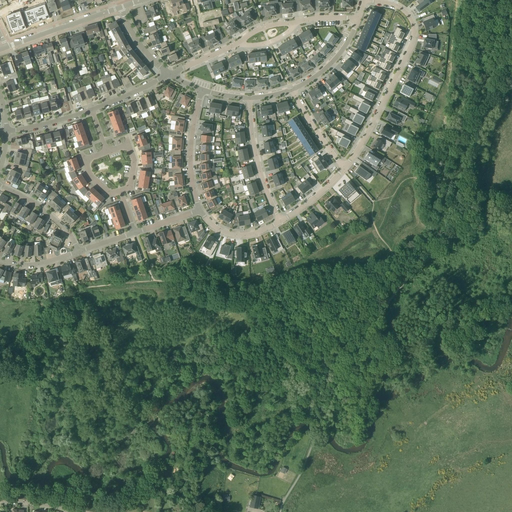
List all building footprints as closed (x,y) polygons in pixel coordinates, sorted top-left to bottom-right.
[(49,0),(45,0),(46,3),(50,13),(57,10),(53,0),(50,0),(49,0)] [(70,9),(67,1),(67,0),(61,0),(60,1),(61,4),(63,11),(70,9)] [(176,15),(181,13),(176,0),(171,0),(170,1),(173,7),(172,7),(171,7),(174,16),(170,18),(172,24),(178,21),(176,15)] [(176,0),(181,13),(190,10),(190,9),(188,3),(183,5),(181,0),(176,0)] [(307,10),(304,1),(304,0),(298,0),(299,0),(295,1),(297,7),(300,6),(301,11),(307,10)] [(311,3),(314,2),(314,0),(308,0),(304,1),(307,10),(312,8),(311,3)] [(351,3),(351,1),(347,1),(347,0),(341,0),(341,1),(342,1),(342,7),(347,8),(347,9),(351,9),(351,8),(351,7),(352,7),(352,3),(351,3)] [(419,5),(415,8),(419,12),(418,12),(418,13),(429,5),(431,4),(430,4),(429,5),(425,1),(426,0),(425,0),(424,1),(422,0),(419,0),(417,2),(419,5)] [(293,8),(297,7),(295,1),(292,1),(287,2),(287,4),(288,13),(293,13),(293,8)] [(288,13),(287,4),(282,5),(281,2),(278,3),(279,9),(282,9),(282,14),(288,13)] [(276,9),(279,9),(278,3),(274,3),(275,6),(269,7),(271,16),(277,15),(276,9)] [(45,5),(24,12),(28,23),(30,22),(31,24),(40,21),(39,19),(41,19),(42,21),(47,19),(46,17),(49,16),(45,5)] [(271,16),(269,7),(264,8),(264,5),(260,6),(261,12),(265,11),(265,17),(271,16)] [(152,18),(160,15),(156,6),(149,9),(150,12),(149,13),(149,12),(145,13),(147,19),(152,17),(152,18)] [(251,16),(254,15),(251,9),(243,13),(244,16),(249,24),(254,21),(251,16)] [(371,11),(369,16),(378,20),(380,15),(371,11)] [(8,19),(7,20),(11,32),(13,31),(14,33),(23,29),(22,28),(25,27),(20,13),(18,14),(17,12),(7,16),(8,19)] [(435,20),(433,15),(423,19),(424,22),(423,23),(426,31),(436,27),(433,21),(435,20)] [(235,18),(238,23),(241,22),(244,26),(249,24),(244,16),(240,18),(238,16),(235,18)] [(378,20),(369,16),(367,22),(376,25),(378,20)] [(236,25),(238,23),(235,18),(232,20),(233,22),(229,26),(234,33),(239,30),(236,25)] [(202,23),(203,28),(219,24),(218,19),(202,23)] [(107,24),(110,31),(118,26),(116,22),(111,24),(111,23),(107,24)] [(376,25),(367,22),(365,27),(373,31),(376,25)] [(99,32),(98,28),(97,24),(85,28),(88,39),(94,37),(93,34),(99,32)] [(144,35),(150,33),(156,30),(155,25),(142,30),(144,35)] [(118,27),(118,26),(110,31),(111,31),(113,35),(121,31),(118,27)] [(230,36),(234,33),(229,26),(225,29),(230,36)] [(365,27),(362,32),(371,36),(373,31),(365,27)] [(159,38),(156,30),(150,33),(151,36),(149,36),(151,42),(159,38)] [(220,40),(218,35),(216,30),(213,31),(214,34),(209,36),(213,44),(218,42),(217,41),(220,40)] [(306,31),(303,33),(308,42),(313,39),(314,41),(317,39),(314,33),(311,35),(309,30),(308,31),(306,31)] [(123,36),(121,31),(113,35),(116,40),(123,36)] [(369,41),(371,36),(362,32),(360,37),(369,41)] [(87,43),(85,37),(82,38),(81,33),(76,35),(80,48),(85,46),(84,44),(87,43)] [(303,45),(308,42),(303,33),(301,35),(299,35),(298,36),(301,41),(298,43),(301,48),(304,47),(303,45)] [(75,49),(80,48),(76,35),(70,37),(72,42),(69,43),(71,49),(74,48),(75,49)] [(338,39),(332,35),(327,42),(325,41),(323,43),(325,45),(328,47),(330,44),(333,46),(336,41),(337,42),(338,40),(337,39),(338,39)] [(436,40),(436,35),(429,35),(428,40),(424,39),(423,43),(422,43),(422,46),(423,47),(428,48),(428,49),(431,50),(431,49),(432,49),(434,40),(436,40)] [(126,41),(123,36),(116,40),(118,45),(126,41)] [(213,44),(209,36),(204,38),(203,36),(200,37),(202,43),(205,41),(207,46),(213,44)] [(162,37),(159,38),(151,42),(153,47),(160,44),(161,47),(167,45),(165,41),(164,42),(162,37)] [(200,44),(202,43),(200,37),(197,38),(198,41),(193,43),(197,51),(202,49),(200,44)] [(369,41),(360,37),(358,43),(367,46),(369,41)] [(62,48),(63,52),(70,50),(66,38),(59,41),(62,48)] [(197,51),(193,43),(191,38),(186,41),(187,43),(184,44),(187,50),(189,48),(192,53),(197,51)] [(292,50),(292,51),(293,52),(298,49),(299,50),(301,48),(298,43),(296,44),(293,40),(292,40),(291,41),(288,42),(292,50)] [(128,45),(126,41),(118,45),(121,49),(128,45)] [(389,45),(387,48),(398,53),(402,46),(393,41),(391,46),(389,45)] [(284,45),(283,45),(287,53),(292,51),(292,50),(288,42),(287,43),(284,45)] [(50,51),(54,50),(52,43),(45,45),(47,52),(48,58),(49,58),(49,60),(53,59),(50,51)] [(358,43),(355,48),(364,52),(367,46),(358,43)] [(48,58),(47,52),(45,45),(38,47),(39,47),(33,49),(35,56),(40,70),(48,68),(46,64),(47,64),(48,65),(50,64),(48,58)] [(125,55),(131,50),(132,50),(129,45),(128,45),(121,49),(118,51),(122,57),(125,55)] [(170,53),(170,52),(167,45),(161,47),(162,50),(160,51),(162,56),(168,53),(170,53)] [(288,54),(287,53),(283,45),(280,47),(279,47),(278,48),(280,53),(277,54),(279,60),(283,58),(283,57),(288,54)] [(315,52),(317,54),(319,57),(322,54),(324,56),(328,52),(329,52),(330,50),(330,49),(328,47),(325,45),(322,49),(320,47),(315,52)] [(387,48),(385,51),(388,53),(386,56),(395,61),(397,57),(396,57),(398,53),(387,48)] [(178,60),(178,59),(181,58),(177,49),(174,51),(170,52),(170,53),(168,53),(169,56),(168,57),(170,62),(174,61),(175,62),(178,60)] [(125,55),(128,59),(135,54),(131,50),(125,55)] [(352,52),(350,55),(353,58),(358,62),(363,55),(358,50),(356,53),(354,51),(353,53),(352,52)] [(31,62),(33,61),(31,55),(29,56),(27,52),(21,54),(24,61),(26,66),(31,64),(31,62)] [(261,62),(261,63),(267,62),(267,64),(270,63),(269,57),(266,57),(266,52),(264,52),(263,53),(260,53),(261,62)] [(424,67),(430,55),(422,52),(421,55),(419,54),(418,57),(416,60),(415,63),(424,67)] [(18,64),(24,61),(21,54),(15,56),(17,60),(14,61),(17,67),(19,66),(18,64)] [(71,54),(67,55),(65,55),(68,64),(74,62),(71,54)] [(138,58),(135,54),(128,59),(132,63),(138,58)] [(249,58),(244,58),(246,64),(249,64),(250,65),(256,64),(256,63),(255,63),(254,54),(251,54),(249,54),(248,55),(249,58)] [(319,57),(317,54),(313,57),(311,55),(306,59),(308,62),(310,65),(312,62),(314,65),(319,61),(319,62),(321,60),(321,59),(319,57)] [(246,64),(244,58),(240,60),(238,55),(237,56),(235,56),(232,58),(236,67),(242,65),(242,66),(246,64)] [(382,56),(380,60),(383,61),(381,65),(389,69),(390,69),(392,66),(391,66),(393,62),(382,56)] [(138,58),(132,63),(135,67),(142,62),(138,58)] [(229,65),(226,66),(229,72),(232,71),(231,69),(236,67),(232,58),(229,59),(228,60),(227,60),(229,65)] [(347,59),(344,62),(351,69),(358,62),(353,58),(350,60),(349,58),(347,60),(347,59)] [(145,66),(142,62),(135,67),(139,71),(138,72),(139,72),(145,66)] [(309,70),(311,68),(311,67),(310,65),(308,62),(300,67),(299,64),(296,66),(297,68),(298,68),(299,72),(302,70),(304,72),(309,69),(309,70)] [(343,69),(341,71),(345,76),(351,69),(344,62),(342,65),(341,67),(343,69)] [(16,72),(10,74),(6,63),(0,65),(0,66),(1,70),(2,73),(4,77),(9,75),(10,78),(17,75),(16,72)] [(219,64),(216,65),(220,74),(225,72),(226,73),(229,72),(226,66),(223,67),(221,63),(220,63),(219,64)] [(378,64),(376,67),(379,69),(377,72),(386,76),(388,73),(387,73),(389,69),(381,65),(378,64)] [(220,74),(216,65),(213,66),(212,67),(210,67),(213,72),(210,74),(212,79),(215,78),(215,77),(220,74)] [(145,66),(139,72),(143,77),(147,75),(146,75),(145,73),(149,70),(145,66)] [(82,70),(79,72),(80,76),(88,73),(86,67),(82,69),(82,70)] [(298,68),(297,68),(293,71),(292,68),(285,71),(288,77),(291,76),(292,78),(297,76),(298,76),(300,75),(300,74),(299,72),(298,68)] [(418,76),(421,77),(422,78),(425,73),(419,70),(418,73),(411,70),(406,79),(414,83),(418,76)] [(374,72),(371,76),(375,77),(373,81),(382,85),(383,82),(382,81),(384,78),(374,72)] [(274,85),(279,83),(279,80),(283,79),(280,73),(273,75),(274,78),(269,79),(270,83),(270,85),(271,85),(271,86),(274,85)] [(10,93),(16,91),(12,80),(18,78),(17,75),(10,78),(11,80),(6,82),(7,86),(8,89),(10,93)] [(117,79),(114,75),(110,77),(106,78),(111,91),(116,89),(116,88),(120,87),(117,79)] [(329,79),(335,86),(336,87),(341,84),(334,75),(329,79)] [(262,80),(257,81),(257,85),(258,87),(258,88),(261,88),(261,87),(267,86),(266,83),(270,83),(269,79),(268,77),(261,77),(262,80)] [(105,93),(106,93),(111,91),(106,78),(102,80),(103,85),(98,87),(101,94),(105,93)] [(232,86),(232,87),(235,88),(235,87),(241,87),(241,84),(245,85),(245,81),(245,78),(238,78),(238,81),(232,80),(232,86)] [(257,85),(257,81),(257,78),(250,78),(250,81),(245,81),(245,85),(245,88),(245,89),(248,88),(254,88),(254,85),(257,85)] [(329,79),(325,82),(331,89),(335,86),(329,79)] [(370,79),(368,83),(371,84),(369,88),(378,92),(380,89),(379,88),(381,85),(373,81),(370,79)] [(31,85),(33,89),(42,85),(41,81),(31,85)] [(404,85),(400,93),(409,97),(413,89),(415,90),(416,88),(408,84),(407,86),(404,85)] [(87,91),(85,86),(81,88),(85,101),(91,98),(95,96),(92,89),(87,91)] [(172,90),(173,88),(168,86),(166,91),(164,90),(162,94),(161,94),(159,95),(158,93),(155,95),(157,101),(161,100),(160,98),(162,97),(163,95),(170,98),(169,99),(172,101),(176,92),(172,90)] [(312,90),(318,100),(323,97),(321,94),(325,91),(322,86),(318,88),(317,88),(312,90)] [(372,102),(374,99),(374,98),(374,99),(372,98),(374,95),(374,96),(376,92),(364,86),(362,91),(366,92),(363,98),(371,101),(372,102)] [(80,103),(81,102),(85,101),(81,88),(76,90),(78,94),(73,96),(76,104),(79,102),(80,103)] [(312,90),(308,93),(313,103),(318,100),(312,90)] [(185,97),(184,96),(181,94),(175,107),(178,109),(181,104),(188,108),(189,107),(188,107),(190,103),(188,102),(191,97),(186,95),(185,97)] [(60,104),(59,104),(57,95),(52,97),(53,101),(49,102),(50,105),(51,107),(52,111),(53,111),(53,112),(57,111),(56,110),(58,110),(58,109),(56,104),(59,103),(59,104),(60,104)] [(370,107),(369,106),(370,103),(354,95),(352,99),(361,103),(358,109),(366,114),(369,109),(370,107)] [(153,103),(152,101),(150,97),(145,99),(147,105),(148,108),(149,108),(154,106),(155,109),(158,107),(156,101),(153,103)] [(49,102),(49,99),(40,101),(41,108),(42,107),(43,113),(43,114),(44,113),(45,114),(48,113),(48,112),(49,112),(47,106),(50,105),(49,102)] [(403,102),(400,100),(397,99),(396,100),(396,99),(395,102),(393,106),(404,112),(407,106),(412,108),(413,108),(415,104),(405,99),(403,102)] [(144,106),(143,105),(141,100),(136,102),(138,108),(140,112),(141,114),(141,115),(147,112),(146,112),(150,111),(149,108),(148,108),(147,105),(144,106)] [(38,108),(41,108),(40,101),(37,102),(38,105),(32,107),(33,110),(34,116),(36,116),(39,115),(40,114),(38,108)] [(32,107),(31,104),(28,104),(29,107),(23,109),(24,112),(25,118),(27,118),(27,119),(30,118),(30,117),(31,117),(31,116),(30,111),(33,110),(32,107)] [(127,106),(128,107),(130,113),(131,115),(136,113),(137,116),(141,114),(140,112),(138,108),(135,110),(133,104),(127,106)] [(23,109),(22,106),(17,107),(17,110),(14,111),(16,118),(15,118),(16,121),(19,121),(19,120),(23,119),(22,119),(21,113),(24,112),(23,109)] [(364,118),(363,117),(365,114),(350,107),(348,111),(355,115),(352,121),(361,125),(363,121),(364,119),(364,118)] [(108,113),(110,119),(119,116),(117,110),(109,113),(108,113)] [(318,116),(322,121),(329,116),(326,111),(318,116)] [(389,113),(386,120),(397,125),(399,121),(404,123),(407,117),(398,112),(396,117),(389,113)] [(119,116),(110,119),(112,124),(120,121),(119,116)] [(176,122),(176,126),(185,127),(186,123),(184,123),(184,118),(172,116),(171,121),(176,122)] [(332,121),(329,116),(322,121),(325,126),(332,121)] [(291,127),(299,122),(296,117),(288,122),(291,127)] [(355,136),(357,132),(358,130),(358,129),(357,128),(359,125),(346,119),(344,123),(347,124),(349,126),(347,131),(346,132),(355,136)] [(122,126),(120,121),(112,124),(114,129),(122,126)] [(291,127),(294,132),(302,127),(299,122),(291,127)] [(74,131),(83,128),(81,123),(78,124),(72,126),(73,128),(68,130),(68,129),(65,129),(66,135),(69,135),(69,133),(73,132),(74,131)] [(206,132),(206,135),(213,136),(214,130),(211,129),(212,125),(202,124),(201,126),(200,126),(200,130),(201,130),(201,131),(206,132)] [(114,129),(115,131),(116,134),(121,132),(122,135),(128,133),(127,130),(125,131),(123,125),(122,126),(114,129)] [(169,135),(171,135),(182,136),(182,132),(184,132),(185,127),(176,126),(175,130),(169,129),(169,135)] [(381,132),(380,134),(390,139),(393,134),(396,136),(398,130),(392,127),(391,130),(384,126),(383,128),(382,128),(380,131),(381,132)] [(305,132),(302,127),(294,132),(297,137),(305,132)] [(74,131),(73,132),(75,137),(76,137),(85,134),(83,128),(74,131)] [(134,137),(136,142),(145,139),(148,138),(146,133),(145,130),(139,132),(140,135),(135,137),(134,137)] [(55,139),(55,143),(57,147),(62,145),(63,150),(67,149),(63,136),(63,137),(61,138),(59,132),(58,132),(57,131),(54,132),(55,133),(53,133),(55,139)] [(350,141),(349,141),(350,138),(337,131),(335,135),(341,138),(338,144),(347,148),(349,144),(350,142),(350,141)] [(309,137),(305,132),(297,137),(300,142),(309,137)] [(48,149),(51,148),(57,147),(55,143),(55,139),(52,140),(50,134),(49,134),(46,134),(46,135),(44,135),(44,136),(46,142),(47,145),(48,149)] [(76,137),(78,141),(78,142),(86,139),(85,134),(76,137)] [(171,135),(171,138),(173,138),(173,141),(172,144),(183,145),(183,140),(181,140),(182,136),(171,135)] [(201,140),(201,145),(210,146),(213,146),(213,143),(210,143),(211,137),(200,135),(199,140),(201,140)] [(47,145),(46,142),(43,142),(41,136),(38,137),(38,136),(35,137),(35,140),(36,140),(38,147),(41,146),(42,151),(44,152),(48,151),(48,149),(47,145)] [(312,141),(309,137),(300,142),(304,147),(312,141)] [(384,145),(389,148),(392,143),(380,137),(378,140),(377,139),(375,143),(374,142),(373,145),(374,146),(373,147),(381,151),(384,145)] [(23,145),(24,149),(32,150),(34,150),(32,142),(30,140),(26,141),(26,138),(19,139),(18,139),(15,139),(16,143),(17,142),(17,146),(18,146),(23,145)] [(78,151),(84,149),(83,146),(88,144),(86,139),(78,142),(78,141),(77,142),(79,147),(77,148),(78,151)] [(145,139),(136,142),(138,148),(139,148),(143,146),(144,150),(150,148),(149,144),(147,144),(145,139)] [(312,141),(304,147),(307,151),(315,146),(312,141)] [(170,151),(170,154),(180,154),(181,149),(183,150),(183,145),(172,144),(172,151),(170,151)] [(201,150),(201,155),(209,155),(215,155),(215,151),(210,150),(210,146),(201,145),(199,145),(199,150),(201,150)] [(307,151),(310,156),(318,151),(315,146),(307,151)] [(151,152),(150,148),(144,150),(141,150),(142,153),(141,153),(142,159),(151,158),(152,158),(151,152)] [(16,154),(15,158),(25,160),(29,161),(32,150),(24,149),(23,154),(17,152),(16,154)] [(382,164),(386,159),(376,153),(374,156),(368,153),(364,159),(376,167),(379,162),(382,164)] [(180,154),(170,154),(170,156),(172,156),(172,163),(183,163),(182,158),(180,158),(180,154)] [(201,155),(199,155),(199,160),(201,160),(201,164),(201,165),(209,163),(209,164),(214,163),(222,162),(221,159),(212,160),(212,161),(209,161),(209,155),(201,155)] [(314,162),(312,163),(315,168),(325,162),(323,159),(322,157),(319,158),(317,156),(312,159),(314,162)] [(69,167),(77,163),(75,158),(70,160),(69,157),(63,159),(64,162),(67,161),(69,166),(69,167)] [(14,164),(19,165),(20,165),(19,169),(27,172),(28,164),(24,163),(25,160),(15,158),(14,162),(15,162),(14,164)] [(151,163),(151,158),(142,159),(142,165),(143,165),(143,168),(146,168),(152,168),(152,163),(151,163)] [(325,162),(315,168),(318,173),(328,167),(328,166),(327,165),(325,162)] [(357,168),(354,173),(366,181),(370,175),(371,174),(369,174),(372,170),(362,162),(361,163),(362,163),(360,167),(359,166),(357,168)] [(68,172),(70,177),(76,174),(74,171),(79,169),(77,163),(69,167),(69,166),(64,168),(66,173),(68,172)] [(168,170),(168,173),(181,172),(181,167),(183,167),(183,163),(172,163),(172,169),(168,170)] [(210,173),(212,172),(215,172),(214,163),(209,164),(209,163),(201,165),(201,164),(199,165),(199,170),(201,169),(202,174),(210,173)] [(149,178),(150,178),(151,173),(152,173),(152,168),(146,168),(146,172),(141,171),(140,177),(149,178)] [(27,172),(19,169),(17,173),(12,170),(11,172),(10,171),(9,174),(9,175),(18,179),(19,177),(23,178),(27,172)] [(181,172),(168,173),(169,178),(174,177),(175,181),(184,180),(183,176),(181,176),(181,172)] [(211,177),(210,173),(202,174),(199,175),(200,179),(203,179),(203,184),(213,181),(217,180),(216,176),(211,177)] [(274,182),(282,179),(280,173),(272,176),(274,182)] [(77,177),(76,174),(70,177),(72,181),(70,182),(73,187),(84,180),(80,175),(77,177)] [(21,181),(18,179),(9,175),(8,178),(7,178),(6,181),(9,182),(18,186),(21,181)] [(309,177),(301,184),(307,191),(311,187),(310,184),(312,182),(309,177)] [(282,179),(274,182),(275,187),(284,184),(282,179)] [(36,180),(34,185),(33,187),(37,189),(34,194),(36,195),(38,197),(38,196),(39,197),(44,189),(39,185),(40,183),(36,180)] [(78,190),(81,193),(86,189),(83,186),(86,184),(87,185),(87,184),(84,180),(73,187),(76,191),(78,190)] [(175,186),(170,186),(170,192),(183,189),(182,185),(184,185),(184,180),(175,181),(175,186)] [(215,185),(213,181),(203,184),(201,184),(202,189),(204,188),(205,193),(212,190),(212,191),(220,187),(219,183),(215,185)] [(139,182),(138,188),(139,187),(144,188),(143,191),(149,192),(150,189),(147,189),(148,183),(139,182)] [(248,191),(257,188),(255,182),(246,186),(248,191)] [(353,187),(348,182),(338,190),(347,200),(352,196),(355,199),(360,195),(353,187)] [(301,184),(294,190),(297,195),(300,192),(302,195),(307,191),(301,184)] [(47,195),(50,197),(54,192),(48,188),(47,190),(44,189),(39,197),(39,198),(41,199),(44,200),(47,195)] [(86,202),(89,199),(96,192),(92,188),(88,192),(86,189),(81,193),(84,197),(82,198),(86,202)] [(258,193),(257,188),(248,191),(250,196),(258,193)] [(215,197),(212,191),(212,190),(205,193),(202,194),(204,199),(206,198),(208,202),(208,203),(215,199),(217,198),(220,197),(219,195),(216,196),(215,197)] [(55,192),(54,192),(50,197),(50,198),(53,200),(49,204),(51,206),(52,208),(53,208),(60,201),(56,197),(58,195),(55,192)] [(100,195),(96,192),(89,199),(90,199),(94,202),(100,195)] [(176,193),(173,194),(172,194),(173,195),(177,207),(182,206),(183,208),(187,206),(185,200),(187,200),(186,196),(186,195),(178,198),(176,193)] [(290,193),(285,196),(290,204),(295,201),(290,193)] [(0,205),(7,209),(10,211),(12,207),(9,206),(5,203),(8,198),(2,194),(1,194),(0,196),(0,205)] [(142,194),(136,196),(137,199),(132,201),(132,200),(131,200),(133,206),(143,203),(141,198),(143,197),(142,194)] [(100,195),(94,202),(98,206),(96,208),(98,210),(103,205),(100,203),(104,199),(104,200),(104,199),(100,195)] [(170,202),(166,203),(169,212),(173,211),(173,209),(177,207),(173,195),(168,197),(170,202)] [(285,206),(290,204),(285,196),(280,199),(285,206)] [(62,199),(60,201),(53,208),(54,209),(55,211),(56,210),(58,212),(62,208),(64,210),(68,205),(66,203),(62,199)] [(218,205),(215,199),(208,203),(208,202),(206,204),(208,208),(210,207),(212,212),(221,206),(220,204),(218,205)] [(337,202),(335,200),(334,199),(332,200),(331,200),(330,201),(329,199),(328,200),(325,203),(327,205),(325,206),(326,208),(328,210),(330,209),(333,212),(336,210),(338,207),(335,204),(337,203),(337,202)] [(165,214),(169,212),(166,203),(162,205),(160,200),(155,201),(159,213),(164,212),(165,214)] [(16,203),(11,211),(10,213),(15,216),(18,218),(21,212),(19,210),(21,206),(20,205),(21,205),(17,203),(16,203)] [(143,203),(133,206),(135,211),(144,208),(142,203),(143,203)] [(347,208),(345,205),(343,203),(340,205),(340,206),(345,212),(348,209),(347,208)] [(119,211),(119,208),(118,205),(117,205),(117,206),(112,207),(111,204),(105,206),(107,209),(108,209),(110,214),(119,211)] [(66,220),(67,221),(73,213),(69,209),(71,207),(68,205),(64,210),(66,212),(62,216),(64,218),(64,219),(66,220)] [(24,208),(21,212),(18,218),(23,221),(26,222),(30,216),(27,215),(30,210),(29,209),(26,207),(25,207),(24,207),(24,208)] [(145,213),(144,208),(135,211),(137,216),(145,213)] [(264,209),(259,211),(263,219),(268,217),(264,209)] [(218,218),(223,221),(227,213),(223,210),(218,218)] [(258,222),(263,219),(259,211),(254,214),(258,222)] [(31,226),(33,228),(37,222),(34,220),(37,215),(36,215),(37,214),(33,212),(33,213),(32,212),(30,216),(26,222),(27,221),(32,224),(31,226)] [(76,216),(73,213),(67,221),(69,223),(71,225),(75,220),(77,223),(82,218),(78,214),(76,216)] [(147,219),(145,213),(137,216),(139,222),(139,221),(147,219)] [(227,213),(223,221),(228,224),(232,216),(227,213)] [(319,216),(316,218),(312,213),(309,216),(310,217),(306,220),(313,229),(316,226),(318,228),(324,223),(319,216)] [(243,216),(238,217),(237,215),(235,216),(234,224),(236,224),(239,224),(239,226),(245,225),(243,216)] [(112,225),(114,224),(123,221),(121,216),(112,219),(110,219),(112,225)] [(39,218),(37,222),(33,228),(34,228),(34,227),(39,230),(38,232),(42,234),(43,232),(45,228),(42,226),(45,221),(44,221),(44,220),(40,218),(40,219),(39,218)] [(124,227),(125,227),(123,221),(114,224),(116,229),(124,226),(124,227)] [(197,231),(198,233),(200,232),(201,235),(199,237),(199,238),(197,240),(200,242),(207,233),(204,231),(201,224),(198,225),(196,221),(187,224),(190,233),(197,231)] [(295,226),(293,227),(299,236),(302,234),(303,235),(304,234),(306,237),(311,234),(308,228),(305,230),(300,223),(298,224),(298,223),(294,225),(295,226)] [(94,238),(100,236),(98,232),(99,232),(98,229),(98,230),(97,226),(93,228),(92,225),(87,227),(89,233),(92,232),(94,238)] [(190,240),(185,226),(181,228),(181,227),(177,228),(177,227),(174,228),(174,229),(173,229),(178,242),(184,240),(185,242),(190,240)] [(89,233),(87,227),(82,229),(82,231),(79,232),(80,236),(80,238),(81,238),(82,242),(88,240),(86,234),(89,233)] [(58,235),(59,233),(55,230),(51,237),(53,238),(52,240),(60,244),(61,242),(62,242),(64,238),(58,235)] [(289,230),(283,233),(286,238),(283,239),(286,243),(288,241),(289,243),(295,239),(289,230)] [(166,231),(165,231),(159,234),(163,245),(170,242),(172,247),(176,246),(171,231),(167,232),(166,231)] [(152,240),(151,237),(151,236),(144,239),(145,244),(145,245),(145,246),(146,247),(148,252),(155,249),(155,248),(159,247),(156,239),(152,240)] [(209,236),(203,246),(208,249),(206,254),(210,256),(218,243),(215,241),(216,240),(209,236)] [(1,238),(0,239),(0,250),(3,246),(6,248),(9,242),(2,237),(1,238)] [(273,237),(266,241),(272,251),(277,248),(278,252),(283,249),(278,239),(275,241),(273,237)] [(44,248),(44,250),(45,254),(48,254),(48,253),(50,248),(58,251),(59,247),(60,244),(52,240),(50,243),(47,248),(44,248)] [(12,250),(15,251),(17,244),(15,243),(14,245),(9,242),(6,248),(4,252),(5,252),(5,253),(8,255),(9,254),(10,254),(12,250)] [(34,245),(35,252),(35,256),(36,256),(36,257),(40,256),(41,256),(41,250),(44,250),(44,248),(43,243),(40,243),(40,242),(34,243),(34,245)] [(17,244),(15,251),(14,255),(15,255),(15,256),(19,257),(19,256),(20,257),(22,251),(25,252),(26,245),(23,244),(23,247),(17,245),(17,244)] [(142,260),(137,246),(134,248),(133,244),(129,245),(129,244),(125,245),(126,245),(126,246),(123,247),(126,256),(135,252),(137,256),(140,255),(142,260),(141,260),(142,260)] [(254,254),(251,255),(252,259),(255,259),(260,258),(261,262),(268,260),(265,250),(262,251),(262,249),(262,250),(260,244),(252,246),(254,254)] [(26,245),(25,252),(24,256),(25,256),(25,257),(29,258),(30,257),(31,257),(31,252),(35,252),(34,245),(32,245),(31,247),(26,246),(26,245)] [(222,255),(223,254),(228,256),(227,258),(232,259),(233,251),(230,250),(231,246),(225,245),(224,247),(221,246),(219,254),(219,253),(222,254),(222,255)] [(236,251),(235,251),(235,257),(236,257),(237,262),(245,262),(245,258),(246,258),(246,253),(245,253),(245,247),(245,248),(237,248),(237,247),(236,247),(236,251)] [(118,253),(116,248),(106,251),(107,254),(106,255),(107,257),(108,257),(109,260),(116,258),(118,263),(124,261),(121,252),(118,253)] [(96,269),(107,265),(104,255),(101,256),(100,253),(92,256),(96,269)] [(91,269),(89,263),(86,264),(85,263),(83,259),(75,262),(79,273),(87,270),(91,269)] [(70,267),(69,264),(69,263),(65,264),(66,265),(61,267),(63,276),(71,274),(72,275),(76,274),(73,266),(70,267)] [(4,281),(9,282),(11,273),(6,271),(4,271),(0,268),(0,282),(3,284),(4,281)] [(56,285),(62,283),(60,274),(57,275),(55,270),(46,272),(49,282),(55,281),(56,285)] [(21,286),(25,286),(26,280),(22,279),(22,274),(15,274),(13,286),(21,287),(21,286)] [(39,282),(43,282),(42,274),(35,274),(35,276),(30,276),(31,288),(35,287),(35,284),(39,284),(39,282)] [(167,478),(168,471),(161,469),(160,476),(167,478)] [(258,509),(260,497),(252,495),(250,507),(258,509)]
